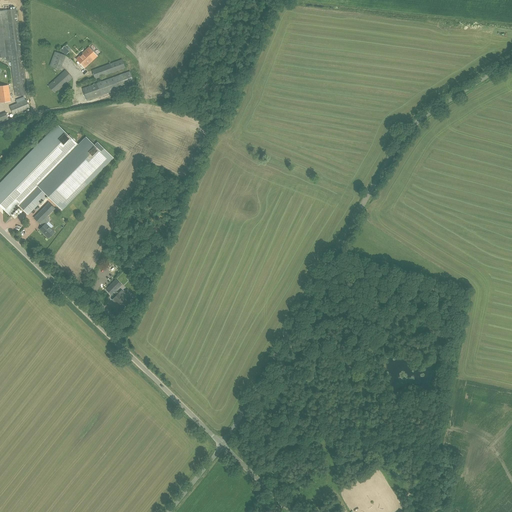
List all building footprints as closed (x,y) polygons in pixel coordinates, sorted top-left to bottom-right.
[(9,28),(18,27),(16,9),(7,10),(9,28)] [(7,10),(0,10),(0,34),(10,33),(7,10)] [(22,59),(18,27),(9,28),(10,33),(13,60),(22,59)] [(10,34),(0,34),(0,57),(6,57),(7,61),(13,60),(10,34)] [(89,47),(83,53),(91,62),(97,56),(89,47)] [(61,70),(66,55),(55,51),(49,66),(61,70)] [(91,62),(83,53),(76,59),(84,68),(91,62)] [(22,59),(11,61),(15,97),(27,95),(22,59)] [(125,68),(122,59),(92,70),(95,79),(125,68)] [(55,93),(73,77),(65,70),(48,85),(55,93)] [(134,83),(130,71),(114,77),(118,89),(134,83)] [(114,77),(97,83),(101,95),(118,89),(114,77)] [(97,83),(82,88),(87,100),(101,95),(97,83)] [(8,85),(0,86),(0,102),(10,101),(8,85)] [(29,107),(26,100),(10,106),(13,113),(29,107)] [(6,112),(0,114),(0,122),(8,119),(6,112)] [(0,205),(9,215),(19,205),(37,187),(78,145),(57,124),(0,182),(0,205)] [(37,187),(46,196),(48,194),(60,206),(110,155),(97,142),(94,145),(86,137),(78,145),(37,187)] [(113,158),(110,155),(60,206),(63,209),(113,158)] [(37,187),(19,205),(28,214),(46,196),(37,187)] [(49,203),(41,211),(47,216),(55,208),(49,203)] [(41,222),(47,216),(41,211),(34,218),(40,223),(41,222)] [(44,225),(40,229),(49,238),(55,232),(46,223),(50,219),(47,216),(41,222),(44,225)] [(121,285),(116,280),(106,290),(112,295),(115,291),(121,285)] [(114,297),(112,300),(122,310),(129,303),(119,293),(118,294),(115,291),(112,295),(114,297)] [(70,319),(72,316),(62,307),(60,310),(70,319)]
